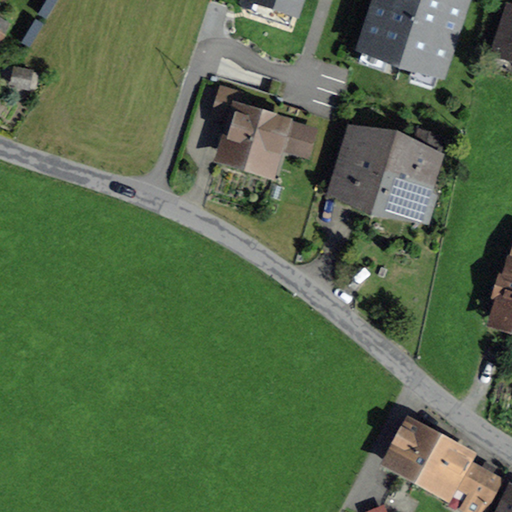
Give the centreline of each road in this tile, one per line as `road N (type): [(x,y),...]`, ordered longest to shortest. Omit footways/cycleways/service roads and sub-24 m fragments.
road 1 (unclassified): [(511,448),(210,225),(0,143)]
road 2 (unknown): [(152,198),(217,51),(246,47),(341,88)]
road 3 (track): [(412,375),(344,511)]
